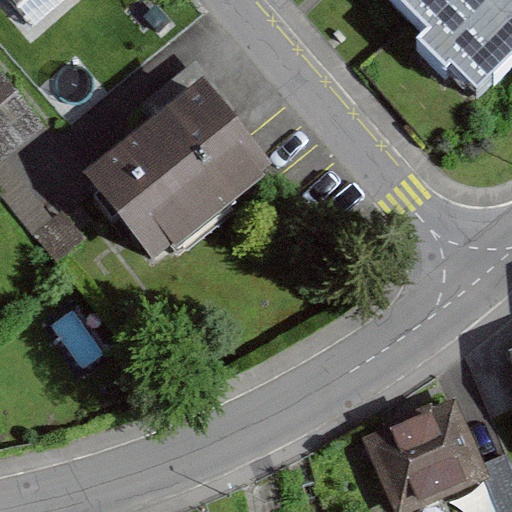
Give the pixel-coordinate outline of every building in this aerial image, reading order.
[(0,0),(0,8),(8,18),(29,0),(0,0)] [(511,0),(364,0),(427,68),(411,83),(459,135),(511,87),(511,0)] [(0,150),(32,124),(0,84),(0,150)] [(138,285),(255,200),(193,114),(75,198),(138,285)] [(511,379),(502,383),(511,409),(511,379)] [(359,451),(383,511),(413,511),(469,490),(440,419),(359,451)]
